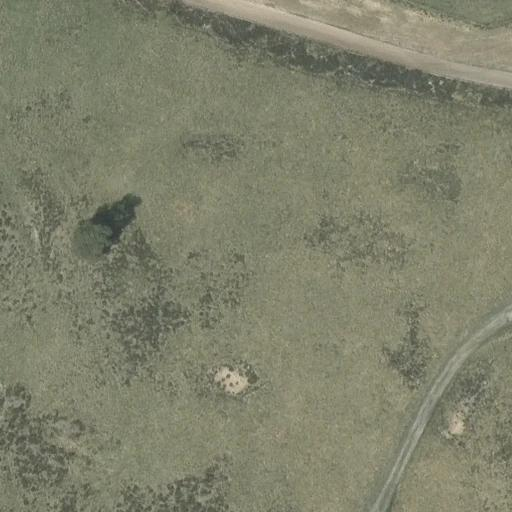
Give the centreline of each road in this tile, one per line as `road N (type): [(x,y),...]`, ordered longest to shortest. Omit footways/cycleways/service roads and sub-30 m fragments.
road 1 (track): [(206,0),(410,65),(511,87)]
road 2 (track): [(377,511),(451,365),(495,320),(511,314)]
